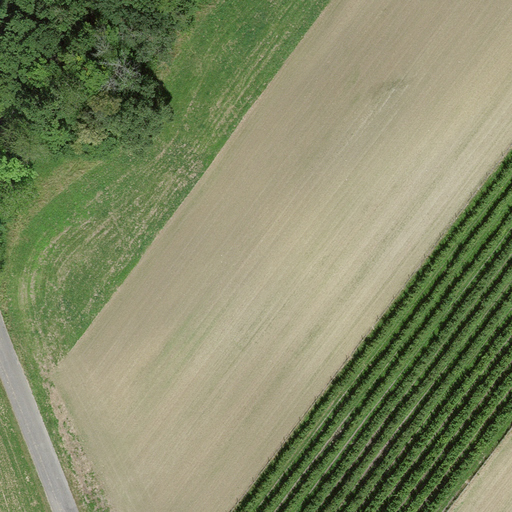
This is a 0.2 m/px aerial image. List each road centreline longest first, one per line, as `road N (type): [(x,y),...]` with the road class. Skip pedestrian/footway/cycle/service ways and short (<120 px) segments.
road 1 (unclassified): [(60,511),(0,342)]
road 2 (unclassified): [(0,113),(35,58),(89,0)]
